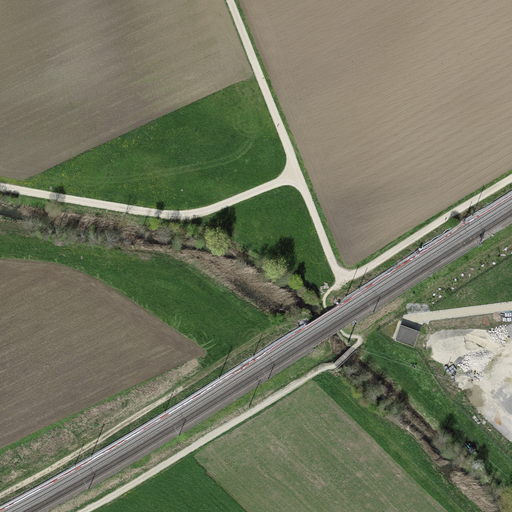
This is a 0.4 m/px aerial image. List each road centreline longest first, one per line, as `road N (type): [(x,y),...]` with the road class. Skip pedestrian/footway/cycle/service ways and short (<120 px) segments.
road 1 (track): [(0,497),(266,323)]
road 2 (track): [(298,178),(202,215),(150,215),(0,188)]
road 3 (track): [(82,511),(327,366)]
road 4 (track): [(343,276),(511,176)]
road 5 (track): [(227,0),(298,178)]
